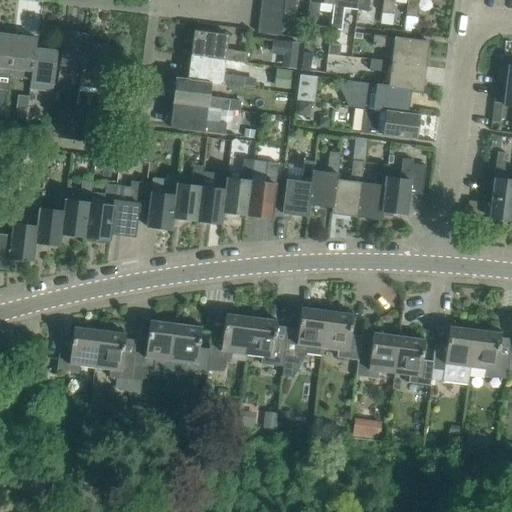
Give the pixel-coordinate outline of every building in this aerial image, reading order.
[(285,10),(285,0),(261,0),(261,7),(285,10)] [(307,23),(309,0),(285,0),(285,10),(284,13),(294,14),(296,0),(308,0),(306,23),(307,23)] [(333,13),(334,0),(309,0),(307,23),(317,24),(320,3),(333,5),(332,13),(333,13)] [(359,11),(360,0),(334,0),(333,13),(332,13),(330,29),(340,30),(343,10),(357,11),(359,11)] [(382,15),(383,0),(360,0),(359,11),(357,11),(368,13),(369,0),(382,0),(381,14),(382,15)] [(407,17),(408,0),(383,0),(382,15),(393,16),(394,0),(407,0),(406,17),(407,17)] [(408,0),(407,17),(417,19),(418,0),(408,0)] [(283,22),(284,13),(285,10),(261,7),(259,19),(283,22)] [(281,36),(283,22),(259,19),(258,33),(281,36)] [(195,31),(191,56),(225,60),(246,63),(247,52),(226,50),(228,35),(195,31)] [(80,85),(87,35),(65,32),(59,74),(80,77),(79,85),(80,85)] [(9,77),(15,36),(0,33),(0,104),(6,105),(10,77),(9,77)] [(103,88),(108,48),(86,45),(88,35),(87,35),(80,85),(80,91),(92,93),(92,87),(103,88)] [(425,68),(428,42),(373,35),(372,47),(393,50),(391,63),(425,68)] [(30,90),(37,39),(15,36),(9,77),(10,77),(30,80),(28,90),(30,90)] [(53,93),(58,51),(36,49),(38,39),(37,39),(30,90),(53,93)] [(283,55),(297,57),(298,43),(284,41),(283,55)] [(328,44),(327,55),(338,57),(340,46),(328,44)] [(189,80),(188,80),(210,83),(243,87),(244,77),(223,74),(225,60),(191,56),(189,80)] [(422,91),(425,68),(391,63),(370,61),(369,71),(390,74),(388,87),(388,88),(410,90),(422,91)] [(511,66),(508,66),(503,105),(511,106),(511,66)] [(279,70),(277,88),(292,90),(295,72),(279,70)] [(177,78),(174,103),(207,107),(221,109),(228,110),(239,111),(240,102),(229,100),(209,98),(210,83),(188,80),(189,80),(177,78)] [(407,113),(410,90),(388,88),(388,87),(347,82),(347,84),(340,87),(349,107),(365,109),(374,110),(407,113)] [(81,93),(69,91),(67,104),(79,106),(81,93)] [(30,97),(19,95),(18,108),(29,109),(30,97)] [(298,101),(296,114),(309,115),(311,103),(298,101)] [(174,103),(171,128),(190,130),(225,134),(226,124),(206,122),(207,107),(174,103)] [(416,140),(419,115),(407,113),(374,110),(365,109),(362,133),(416,140)] [(96,143),(100,112),(89,110),(87,123),(88,123),(86,142),(96,143)] [(48,137),(50,127),(26,124),(25,134),(48,137)] [(50,124),(50,127),(48,137),(74,140),(75,127),(50,124)] [(244,128),(243,137),(253,138),(254,129),(244,128)] [(492,138),(490,148),(500,149),(501,139),(492,138)] [(353,151),(352,162),(363,163),(364,153),(353,151)] [(511,220),(511,182),(503,181),(506,153),(498,152),(494,179),(493,179),(488,217),(511,220)] [(336,181),(340,155),(328,153),(326,174),(313,172),(309,205),(332,207),(336,181)] [(422,195),(426,165),(413,164),(413,160),(402,158),(399,181),(386,179),(388,167),(386,167),(379,219),(381,220),(382,211),(406,214),(409,194),(422,195)] [(247,215),(251,184),(254,162),(243,161),(241,175),(227,174),(223,212),(247,215)] [(251,184),(247,215),(272,218),(274,198),(278,165),(267,164),(254,162),(252,176),(251,184)] [(309,205),(313,172),(314,163),(303,162),(301,183),(286,181),(282,213),(308,216),(309,205)] [(356,216),(360,184),(363,163),(352,162),(349,183),(336,181),(332,207),(332,213),(356,216)] [(198,221),(204,173),(204,168),(193,166),(190,187),(177,186),(173,218),(198,221)] [(379,219),(386,167),(376,166),(374,186),(360,184),(356,216),(379,219)] [(223,212),(227,174),(228,170),(218,169),(217,174),(204,173),(198,221),(222,224),(223,212)] [(172,230),(173,218),(177,186),(179,175),(168,174),(167,180),(153,178),(147,226),(172,230)] [(84,237),(90,182),(82,181),(79,203),(65,201),(62,234),(84,237)] [(135,237),(142,182),(131,181),(129,202),(115,200),(117,185),(115,185),(107,244),(110,244),(111,234),(135,237)] [(107,244),(115,185),(106,184),(104,205),(90,203),(93,182),(90,182),(84,237),(96,238),(95,242),(107,244)] [(62,234),(65,201),(67,192),(57,191),(54,212),(40,210),(41,206),(38,206),(32,260),(34,260),(36,243),(60,246),(62,234)] [(32,260),(38,206),(30,205),(27,226),(14,224),(15,215),(12,214),(6,269),(8,269),(10,257),(32,260)] [(0,268),(6,269),(12,214),(4,213),(1,234),(0,234),(0,268)] [(283,368),(282,375),(294,377),(307,355),(321,357),(322,350),(327,311),(302,307),(299,328),(287,327),(285,343),(286,344),(285,353),(283,368)] [(363,336),(351,335),(353,314),(327,311),(322,350),(337,352),(336,359),(357,362),(358,353),(361,352),(363,336)] [(246,356),(251,318),(251,317),(226,314),(223,335),(211,333),(209,349),(211,349),(210,359),(231,362),(232,354),(246,356)] [(251,318),(246,356),(261,358),(260,365),(283,368),(285,353),(286,344),(285,343),(275,342),(278,320),(251,317),(251,318)] [(134,356),(133,365),(155,367),(154,370),(170,372),(171,363),(175,325),(175,323),(150,320),(147,341),(135,340),(133,355),(134,356)] [(171,363),(170,372),(185,374),(185,372),(208,375),(210,359),(211,349),(209,349),(199,348),(202,327),(175,323),(175,325),(171,363)] [(433,363),(431,380),(467,385),(469,369),(474,330),(474,329),(449,326),(447,347),(435,345),(433,361),(433,363)] [(95,369),(100,330),(74,327),(72,348),(60,346),(57,371),(79,374),(80,368),(95,369)] [(509,355),(499,354),(501,333),(474,329),(474,330),(469,369),(484,371),(483,377),(506,380),(507,374),(509,355)] [(134,356),(133,355),(123,354),(126,333),(100,330),(95,369),(110,371),(110,378),(131,380),(133,365),(134,356)] [(393,375),(398,337),(398,336),(373,333),(371,353),(361,352),(358,353),(357,362),(355,377),(378,380),(378,374),(393,375)] [(398,337),(393,375),(409,377),(408,384),(430,387),(431,380),(432,371),(433,363),(433,361),(422,360),(425,339),(398,336),(398,337)] [(239,416),(238,426),(255,428),(257,412),(240,410),(239,416)] [(266,413),(264,429),(275,430),(277,415),(266,413)] [(229,415),(228,425),(238,426),(239,416),(229,415)] [(450,425),(449,433),(459,434),(460,426),(450,425)] [(468,436),(467,449),(490,451),(491,439),(468,436)]
